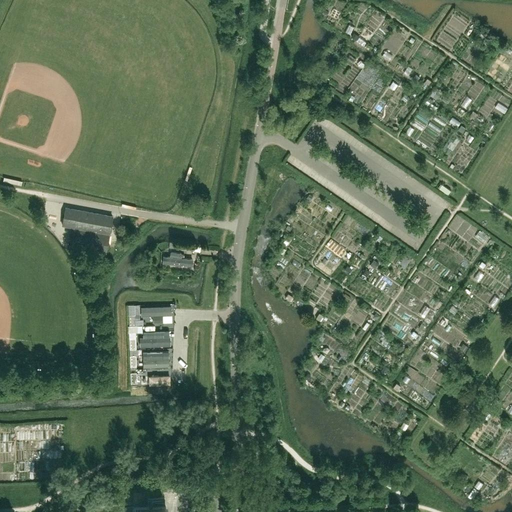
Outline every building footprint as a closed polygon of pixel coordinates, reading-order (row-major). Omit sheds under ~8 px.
[(432,90),(430,94),(436,98),(439,94),(432,90)] [(456,109),(463,97),(457,94),(450,105),(456,109)] [(443,131),(446,126),(434,118),(431,123),(443,131)] [(415,143),(418,139),(408,132),(405,136),(415,143)] [(453,139),(440,152),(450,162),(463,150),(453,139)] [(426,145),(424,149),(436,157),(439,153),(426,145)] [(441,183),(438,187),(448,194),(451,190),(441,183)] [(338,220),(333,205),(326,207),(324,201),(309,206),(316,227),(338,220)] [(107,245),(112,216),(76,209),(76,210),(65,208),(62,225),(72,227),(69,246),(105,253),(107,245)] [(474,239),(483,246),(487,241),(478,234),(474,239)] [(184,252),(184,256),(195,257),(196,249),(169,245),(168,249),(184,252)] [(195,261),(186,260),(186,256),(170,254),(169,259),(161,258),(160,267),(193,271),(195,261)] [(465,311),(472,312),(473,299),(463,297),(462,305),(466,306),(465,311)] [(295,305),(301,310),(305,305),(300,300),(295,305)] [(395,304),(388,314),(393,317),(400,308),(395,304)] [(425,309),(419,317),(429,323),(434,315),(425,309)] [(170,350),(150,351),(150,358),(144,358),(144,365),(170,364),(170,350)] [(478,480),(474,485),(480,489),(484,483),(478,480)]
